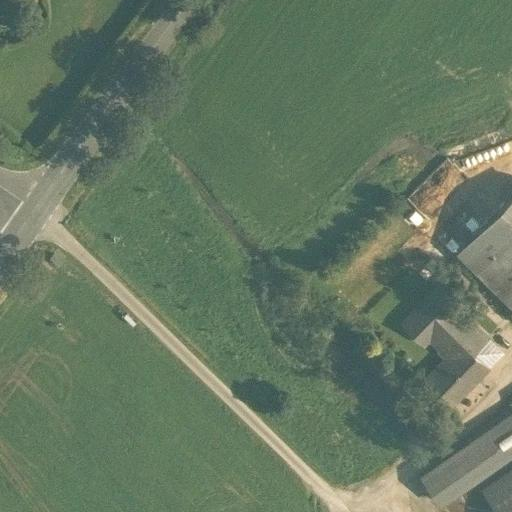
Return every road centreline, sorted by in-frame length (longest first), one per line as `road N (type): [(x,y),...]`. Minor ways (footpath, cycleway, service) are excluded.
road 1 (unclassified): [(348,511),(27,213)]
road 2 (secondary): [(182,0),(27,213)]
